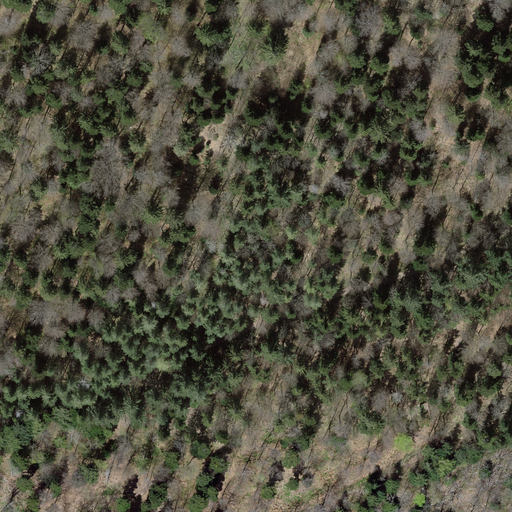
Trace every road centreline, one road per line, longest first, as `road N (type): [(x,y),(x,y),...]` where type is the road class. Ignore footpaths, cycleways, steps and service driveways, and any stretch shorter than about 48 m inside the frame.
road 1 (track): [(511,229),(0,433)]
road 2 (track): [(296,511),(416,448),(470,429),(511,397)]
